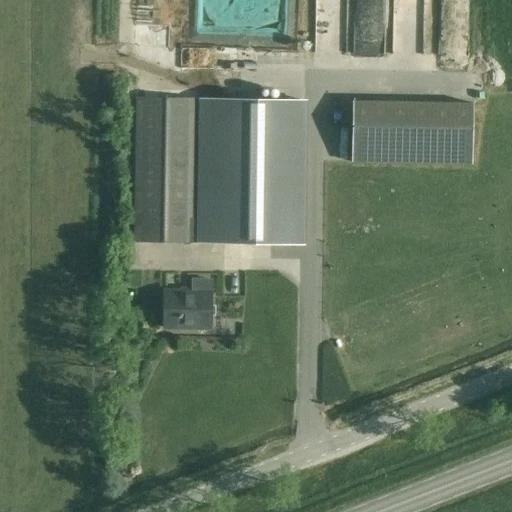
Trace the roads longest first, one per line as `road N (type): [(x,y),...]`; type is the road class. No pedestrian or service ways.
road 1 (unclassified): [(151,511),(511,372)]
road 2 (primary): [(511,462),(384,511)]
